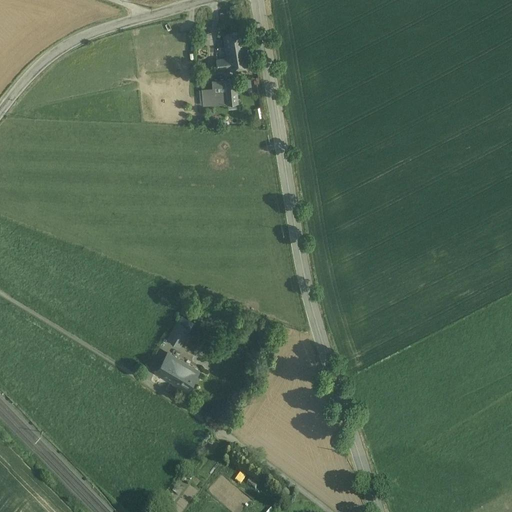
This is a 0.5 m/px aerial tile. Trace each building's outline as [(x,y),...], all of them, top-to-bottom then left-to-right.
[(231,73),(250,69),(244,32),(225,36),(231,73)] [(233,80),(212,82),(212,90),(202,91),(204,107),(236,104),(233,80)] [(166,338),(181,347),(192,329),(177,320),(166,338)] [(200,372),(167,353),(156,373),(188,392),(200,372)] [(242,502),(235,511),(241,511),(246,505),(242,502)]
